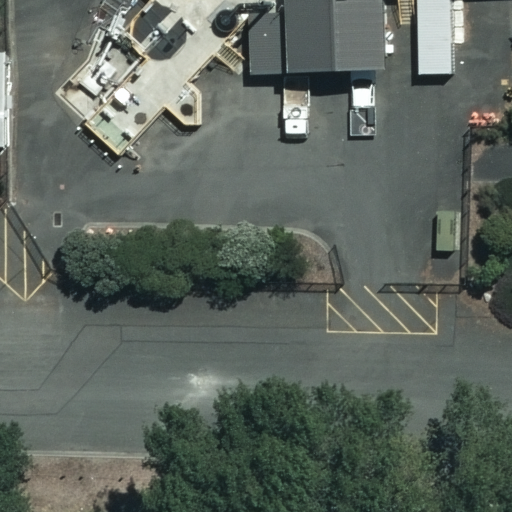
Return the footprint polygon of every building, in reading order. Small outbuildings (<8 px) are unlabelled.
[(46,0),(11,0),(8,42),(43,45),(46,0)] [(279,0),(280,23),(246,24),(247,72),(379,69),(377,0),(279,0)] [(94,274),(49,275),(50,318),(95,317),(94,274)] [(308,274),(253,275),(254,317),(308,316),(308,274)] [(215,279),(136,284),(138,317),(217,312),(215,279)]
